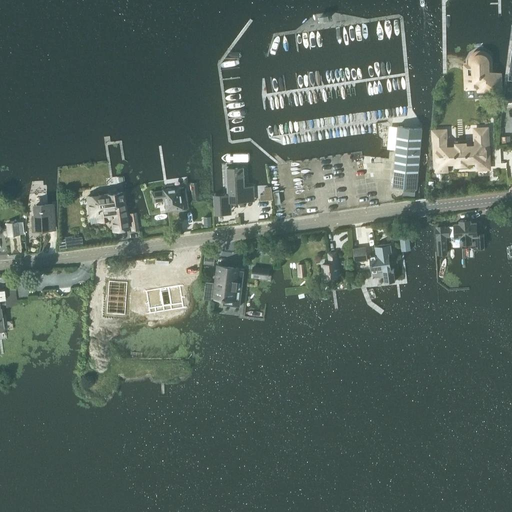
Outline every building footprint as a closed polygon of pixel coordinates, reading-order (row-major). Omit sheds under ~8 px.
[(316,14),(318,23),(331,22),(330,13),(316,14)] [(467,89),(492,88),(502,88),(502,73),(491,71),(491,62),(490,60),(488,55),(483,53),(478,53),(473,56),(471,60),(471,63),(471,75),(466,75),(467,89)] [(422,128),(399,126),(399,127),(389,126),(387,149),(389,149),(397,150),(393,187),(417,189),(422,128)] [(429,159),(429,171),(436,171),(448,170),(448,163),(458,162),(458,163),(458,165),(467,165),(467,162),(477,161),(477,169),(490,168),(488,131),(488,128),(475,129),(476,146),(466,146),(466,143),(457,144),(457,147),(447,147),(446,130),(444,131),(434,131),(434,144),(431,144),(430,152),(435,152),(435,153),(435,154),(435,159),(429,159)] [(223,194),(215,194),(216,200),(216,207),(216,214),(226,213),(226,202),(245,202),(245,186),(244,167),(227,168),(228,193),(224,194),(223,194)] [(191,200),(197,199),(195,182),(189,183),(191,200)] [(188,209),(185,187),(173,189),(173,191),(165,192),(165,190),(152,192),(154,202),(166,200),(167,210),(177,209),(178,210),(188,209)] [(117,193),(117,190),(116,189),(110,190),(109,192),(109,194),(88,196),(89,204),(88,204),(90,215),(98,215),(99,221),(108,220),(108,218),(111,217),(113,230),(115,230),(126,229),(128,228),(123,192),(117,193)] [(55,228),(53,206),(53,204),(48,204),(36,205),(34,207),(35,222),(32,222),(33,230),(55,228)] [(130,231),(138,230),(136,212),(128,213),(130,231)] [(455,226),(448,226),(448,228),(449,235),(449,237),(456,236),(461,236),(462,243),(478,242),(478,247),(484,247),(483,234),(482,234),(478,234),(476,234),(476,223),(466,224),(466,221),(461,221),(461,224),(455,224),(455,226)] [(9,235),(18,234),(16,222),(7,223),(9,235)] [(437,228),(437,236),(438,236),(439,252),(439,254),(446,254),(446,251),(445,236),(449,235),(448,228),(445,228),(445,226),(437,227),(437,228)] [(403,251),(411,251),(411,247),(408,229),(401,230),(403,247),(403,251)] [(64,237),(66,248),(81,246),(80,236),(72,237),(72,236),(64,237)] [(378,255),(370,256),(372,270),(372,271),(383,269),(384,274),(385,282),(397,280),(395,267),(392,268),(391,258),(394,258),(392,243),(375,245),(376,253),(377,252),(378,255)] [(366,247),(353,249),(354,259),(354,261),(354,262),(367,260),(367,257),(366,248),(366,247)] [(214,264),(215,252),(205,251),(204,262),(214,264)] [(325,278),(339,276),(336,252),(329,253),(331,264),(323,265),(325,278)] [(299,275),(307,275),(306,263),(298,264),(299,275)] [(237,280),(238,269),(238,268),(219,265),(214,297),(224,298),(223,305),(240,307),(244,281),(237,280)] [(253,276),(268,277),(269,269),(254,268),(253,276)] [(109,281),(107,313),(126,314),(128,282),(109,281)] [(180,285),(147,291),(150,309),(172,306),(172,310),(184,308),(180,285)]
